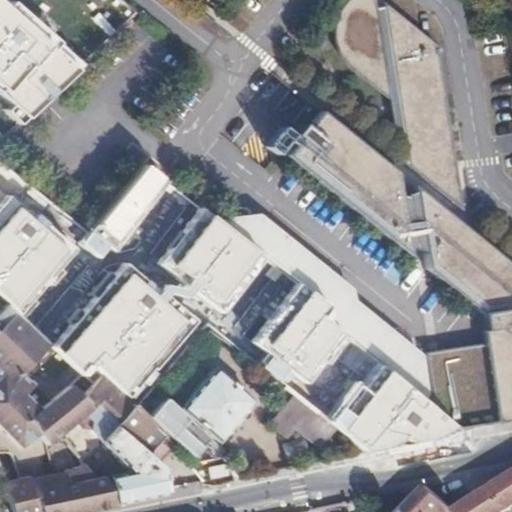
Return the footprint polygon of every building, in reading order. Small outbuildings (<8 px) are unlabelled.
[(201,0),(221,15),(232,0),(201,0)] [(352,0),(343,0),(340,5),(332,21),(331,29),(335,50),(344,63),(387,99),(399,160),(406,166),(407,163),(395,97),(392,80),(383,80),(384,87),(342,52),(337,31),(343,11),(352,0)] [(374,4),(372,0),(352,0),(343,11),(337,31),(342,52),(384,87),(383,80),(392,80),(395,97),(407,163),(416,163),(421,166),(415,173),(457,207),(453,166),(435,42),(384,0),(383,0),(380,5),(374,4)] [(431,276),(477,312),(511,306),(511,268),(414,188),(415,194),(403,196),(398,174),(321,110),(284,156),(414,261),(415,260),(414,253),(426,251),(431,276)] [(416,163),(407,163),(406,166),(415,173),(421,166),(416,163)] [(0,164),(0,195),(18,178),(0,164)] [(142,166),(87,233),(103,246),(124,221),(158,249),(182,267),(202,238),(221,252),(203,276),(228,296),(216,311),(195,295),(188,304),(206,319),(202,324),(277,384),(289,369),(240,331),(253,314),(276,331),(297,306),(316,321),(318,319),(322,315),(321,308),(212,221),(142,166)] [(124,221),(103,246),(138,273),(158,249),(124,221)] [(250,222),(212,221),(321,308),(322,315),(338,296),(250,222)] [(0,288),(0,297),(9,306),(48,346),(80,377),(84,373),(91,367),(100,375),(107,368),(108,363),(101,356),(103,353),(63,315),(96,276),(169,334),(187,312),(138,273),(103,246),(87,233),(80,227),(59,250),(42,235),(17,263),(20,266),(0,288)] [(338,296),(322,315),(318,319),(420,401),(425,396),(420,364),(338,296)] [(0,427),(18,446),(37,434),(27,418),(37,411),(22,396),(32,386),(20,374),(48,346),(9,306),(0,297),(0,427)] [(511,306),(477,312),(480,330),(488,328),(500,326),(511,323),(511,306)] [(511,323),(500,326),(511,335),(511,323)] [(511,422),(511,335),(500,326),(488,328),(490,339),(482,341),(483,344),(486,356),(500,425),(511,422)] [(488,328),(480,330),(482,341),(490,339),(488,328)] [(486,356),(483,344),(466,347),(469,359),(486,356)] [(500,425),(486,356),(469,359),(466,347),(432,354),(433,359),(432,361),(424,363),(431,410),(461,434),(500,425)] [(314,350),(283,388),(292,395),(315,413),(344,376),(314,350)] [(422,356),(424,363),(432,361),(433,359),(432,354),(422,356)] [(107,477),(115,505),(166,494),(159,469),(148,457),(166,436),(100,375),(91,367),(84,373),(94,381),(80,396),(70,386),(37,411),(27,418),(37,434),(45,445),(51,441),(66,439),(62,433),(82,418),(131,471),(107,477)] [(212,370),(178,409),(216,441),(248,401),(212,370)] [(315,413),(292,395),(269,424),(287,440),(295,429),(319,450),(335,430),(315,413)] [(1,485),(9,511),(80,511),(115,505),(107,477),(93,481),(82,463),(63,468),(64,473),(1,485)] [(511,475),(458,510),(456,511),(509,511),(511,510),(511,475)] [(428,488),(413,503),(404,511),(455,511),(428,488)]
